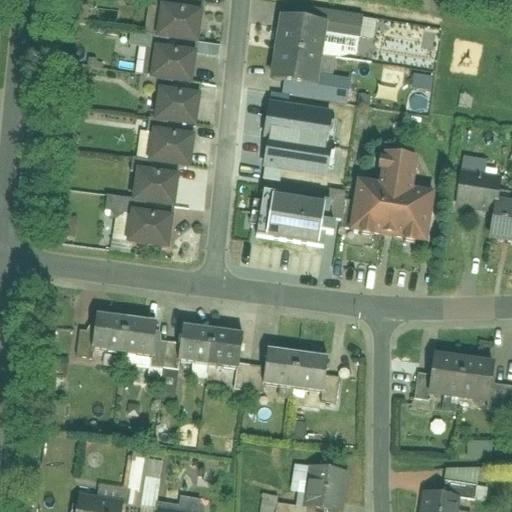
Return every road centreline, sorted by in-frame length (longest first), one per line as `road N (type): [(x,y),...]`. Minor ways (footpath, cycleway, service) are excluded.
road 1 (residential): [(239,0),(211,286)]
road 2 (residential): [(0,217),(23,0)]
road 3 (residential): [(0,249),(211,286)]
road 4 (residential): [(376,320),(388,511)]
road 5 (residential): [(211,286),(376,320)]
road 6 (residential): [(376,320),(511,306)]
